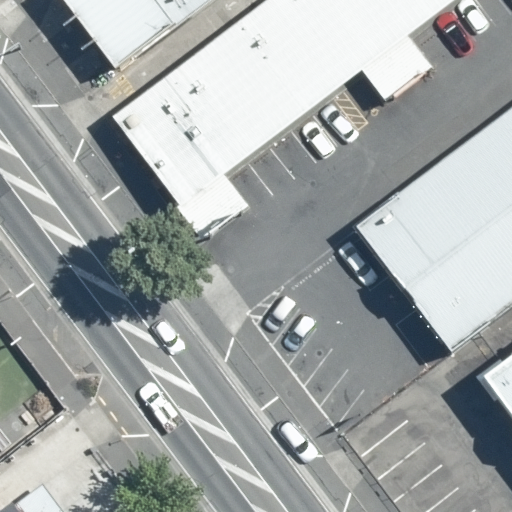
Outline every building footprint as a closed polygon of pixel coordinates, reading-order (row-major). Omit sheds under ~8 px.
[(175,0),(56,0),(101,57),(175,0)] [(260,0),(107,114),(197,234),(240,202),(219,174),(361,68),(385,101),(434,65),(411,35),(458,0),(260,0)] [(511,254),(511,55),(320,204),(417,328),(511,254)] [(511,315),(441,371),(511,462),(511,315)] [(0,511),(61,511),(38,480),(0,508),(0,511)]
